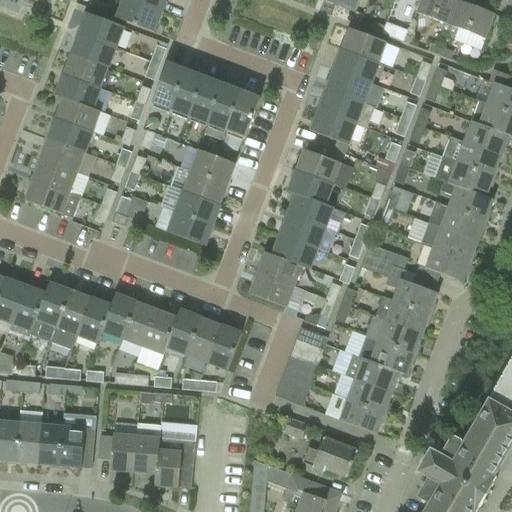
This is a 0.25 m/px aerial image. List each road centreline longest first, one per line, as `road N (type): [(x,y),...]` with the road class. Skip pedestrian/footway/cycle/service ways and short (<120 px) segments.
road 1 (residential): [(202,0),(185,41),(294,82),(215,302)]
road 2 (residential): [(215,302),(113,259),(92,263),(0,232)]
road 3 (residential): [(414,439),(471,301),(499,274),(511,241)]
road 4 (residential): [(254,406),(273,337),(265,319),(215,302)]
road 5 (residential): [(0,175),(29,99),(23,86),(0,78)]
